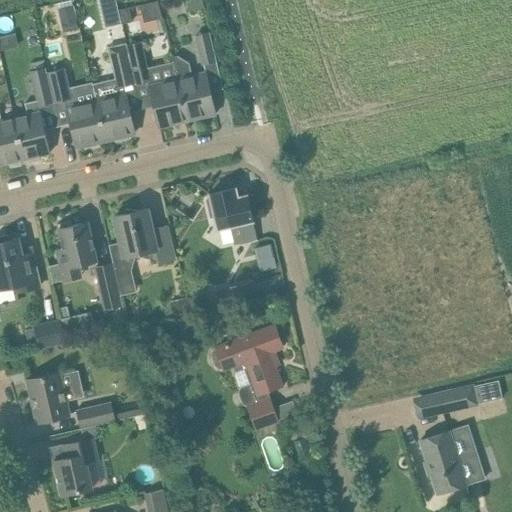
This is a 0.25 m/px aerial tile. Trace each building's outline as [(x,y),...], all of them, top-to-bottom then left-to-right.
[(114,0),(97,0),(101,14),(116,10),(114,0)] [(164,19),(158,0),(146,3),(140,5),(144,23),(164,19)] [(73,6),(57,9),(62,32),(78,29),(73,6)] [(216,61),(210,33),(196,36),(203,64),(216,61)] [(187,121),(172,57),(173,63),(147,69),(141,42),(127,45),(129,53),(136,84),(148,81),(159,128),(179,123),(178,119),(186,118),(187,121)] [(135,133),(124,87),(136,84),(129,53),(127,45),(126,43),(108,47),(115,79),(93,84),(97,101),(105,140),(135,133)] [(216,115),(206,72),(192,75),(189,63),(177,56),(172,57),(187,121),(188,121),(187,117),(195,115),(196,119),(216,115)] [(28,115),(14,118),(24,159),(50,153),(39,106),(54,103),(47,72),(46,68),(30,71),(37,101),(25,103),(28,115)] [(65,68),(47,72),(54,103),(65,100),(76,147),(105,140),(97,101),(78,106),(74,91),(71,92),(65,68)] [(0,164),(24,159),(14,118),(2,121),(0,113),(0,164)] [(207,201),(211,217),(215,216),(218,229),(231,226),(235,246),(237,246),(233,230),(248,226),(247,222),(253,221),(247,195),(242,196),(236,193),(235,188),(210,194),(211,200),(207,201)] [(174,260),(166,225),(152,228),(147,209),(114,216),(124,257),(136,254),(139,256),(141,257),(145,258),(149,258),(150,266),(174,260)] [(61,270),(64,281),(76,278),(73,266),(97,261),(94,248),(88,222),(72,226),(71,221),(57,224),(63,249),(57,251),(60,264),(61,270)] [(0,295),(40,286),(37,272),(32,253),(22,255),(18,238),(0,242),(0,295)] [(113,263),(95,267),(102,297),(119,293),(121,304),(118,304),(118,306),(122,305),(113,263)] [(60,264),(48,266),(53,283),(64,281),(61,270),(60,264)] [(247,285),(217,292),(220,307),(251,300),(247,285)] [(201,294),(190,297),(193,310),(207,307),(205,297),(201,294)] [(229,306),(214,310),(219,331),(234,328),(229,306)] [(66,307),(59,309),(61,320),(65,337),(93,331),(89,313),(69,318),(66,307)] [(35,328),(25,330),(29,348),(39,346),(40,348),(65,342),(60,320),(35,326),(35,328)] [(269,399),(271,398),(268,390),(282,385),(273,359),(277,358),(275,350),(283,347),(275,325),(214,347),(214,348),(212,350),(211,355),(215,365),(218,369),(222,369),(223,371),(233,367),(235,372),(244,369),(249,384),(240,387),(238,391),(239,395),(241,402),(244,405),(247,407),(269,399)] [(60,372),(46,376),(27,380),(36,423),(70,415),(60,372)] [(485,383),(474,385),(478,404),(479,404),(477,395),(487,392),(485,383)] [(478,404),(474,385),(436,393),(440,413),(462,408),(478,404)] [(279,421),(271,398),(247,407),(255,429),(279,421)] [(96,426),(115,421),(135,417),(139,432),(149,430),(144,408),(113,415),(110,402),(77,410),(81,429),(96,426)] [(92,488),(87,463),(98,460),(93,438),(98,437),(96,426),(81,429),(84,441),(68,444),(71,457),(53,461),(61,495),(92,488)] [(468,484),(451,431),(420,440),(437,494),(468,484)] [(293,478),(284,481),(288,494),(297,491),(293,478)] [(152,511),(169,511),(163,489),(147,493),(152,511)]
